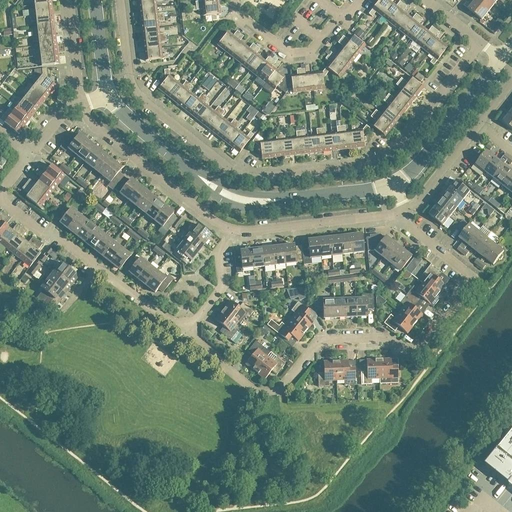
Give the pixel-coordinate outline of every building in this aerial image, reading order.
[(156,8),(155,2),(161,1),(161,0),(137,0),(139,10),(156,8)] [(380,16),(391,3),(387,0),(379,0),(368,14),(372,17),(375,12),(380,16)] [(494,4),(489,0),(475,0),(475,1),(488,12),(494,4)] [(388,22),(403,4),(399,1),(396,6),(391,3),(380,16),(388,22)] [(488,12),(475,1),(471,6),(466,2),(463,6),(481,20),(488,12)] [(53,14),(51,4),(34,6),(35,10),(29,10),(30,16),(53,14)] [(220,14),(219,4),(196,6),(196,11),(202,10),(203,16),(220,14)] [(396,29),(407,15),(402,12),(406,7),(403,4),(388,22),(396,29)] [(157,14),(156,8),(139,10),(140,20),(163,17),(163,13),(157,14)] [(54,24),(53,14),(30,16),(31,22),(36,22),(36,26),(54,24)] [(404,35),(419,17),(415,14),(412,19),(407,15),(396,29),(404,35)] [(158,28),(158,22),(164,22),(163,17),(140,20),(141,30),(158,28)] [(412,41),(423,28),(418,24),(422,19),(419,17),(404,35),(412,41)] [(55,34),(54,24),(36,26),(37,30),(32,31),(32,36),(55,34)] [(420,48),(435,29),(431,27),(427,32),(423,28),(412,41),(420,48)] [(159,34),(158,28),(141,30),(142,40),(166,38),(165,33),(159,34)] [(428,54),(439,41),(434,37),(438,32),(435,29),(420,48),(428,54)] [(225,52),(240,34),(236,31),(233,36),(228,32),(217,45),(225,52)] [(56,44),(55,34),(32,36),(33,43),(38,42),(39,46),(56,44)] [(233,58),(244,45),(239,41),(243,36),(240,34),(225,52),(233,58)] [(365,46),(352,35),(348,40),(343,36),(340,39),(358,54),(365,46)] [(161,49),(160,43),(166,42),(166,38),(142,40),(144,51),(161,49)] [(358,54),(340,39),(337,43),(342,47),(339,51),(352,62),(358,54)] [(433,65),(447,47),(439,41),(428,54),(433,58),(429,63),(433,65)] [(57,54),(56,44),(39,46),(39,50),(34,51),(35,57),(57,54)] [(241,65),(256,46),(252,44),(249,49),(244,45),(233,58),(241,65)] [(249,71),(260,58),(255,54),(259,49),(256,46),(241,65),(249,71)] [(161,55),(161,49),(144,51),(145,61),(168,58),(167,54),(161,55)] [(352,62),(339,51),(335,56),(330,52),(327,56),(346,70),(352,62)] [(392,51),(388,57),(393,61),(398,56),(392,51)] [(58,64),(57,54),(35,57),(35,63),(41,62),(41,66),(58,64)] [(257,77),(272,59),(268,56),(265,61),(260,58),(249,71),(257,77)] [(346,70),(327,56),(325,59),(330,63),(322,73),(311,74),(313,91),(324,90),(323,79),(329,70),(339,78),(346,70)] [(399,58),(396,62),(401,67),(405,63),(404,62),(402,61),(399,58)] [(265,84),(276,70),(271,67),(275,62),(272,59),(257,77),(254,81),(262,87),(265,84)] [(388,60),(384,64),(390,68),(393,64),(388,60)] [(313,91),(311,74),(305,74),(305,68),(300,69),(303,92),(313,91)] [(56,86),(46,78),(47,77),(46,69),(34,70),(34,74),(38,74),(38,78),(40,78),(36,83),(49,94),(56,86)] [(296,69),(297,75),(286,77),(287,85),(291,84),(292,93),(303,92),(300,69),(296,69)] [(177,82),(169,76),(168,70),(164,70),(165,81),(158,89),(166,96),(177,82)] [(284,77),(276,70),(265,84),(274,90),(277,86),(285,93),(287,91),(287,85),(286,77),(284,77)] [(423,78),(418,73),(415,77),(420,82),(423,78)] [(208,92),(216,81),(210,76),(201,87),(208,92)] [(423,88),(410,77),(406,82),(401,78),(398,81),(416,96),(423,88)] [(230,80),(226,84),(234,90),(238,86),(230,80)] [(174,102),(189,84),(185,81),(182,86),(177,82),(166,96),(174,102)] [(416,96),(398,81),(395,85),(400,89),(397,93),(410,104),(416,96)] [(49,94),(36,83),(33,87),(29,83),(25,88),(43,102),(49,94)] [(182,108),(193,95),(188,92),(192,87),(189,84),(174,102),(182,108)] [(230,90),(215,84),(211,93),(218,96),(216,101),(225,104),(230,90)] [(238,86),(234,90),(239,94),(243,90),(238,86)] [(43,102),(25,88),(22,93),(26,96),(23,99),(37,110),(43,102)] [(410,104),(397,93),(393,98),(388,94),(385,98),(404,112),(410,104)] [(190,115),(205,97),(201,94),(198,99),(193,95),(182,108),(190,115)] [(198,121),(209,108),(204,104),(208,99),(205,97),(190,115),(198,121)] [(404,112),(385,98),(383,101),(388,105),(384,109),(397,120),(404,112)] [(37,110),(23,99),(21,102),(16,99),(13,104),(31,118),(37,110)] [(31,118),(13,104),(9,109),(13,112),(11,115),(24,126),(31,118)] [(206,128),(221,109),(218,107),(214,112),(209,108),(198,121),(206,128)] [(215,134),(225,121),(220,117),(224,112),(221,109),(206,128),(215,134)] [(397,120),(384,109),(380,114),(375,110),(373,114),(391,128),(397,120)] [(24,126),(11,115),(8,118),(4,115),(0,112),(0,119),(4,123),(18,134),(24,126)] [(511,114),(510,113),(503,122),(511,129),(511,114)] [(391,128),(373,114),(370,117),(375,121),(371,126),(377,131),(384,136),(391,128)] [(223,140),(237,122),(234,119),(230,124),(225,121),(215,134),(223,140)] [(231,147),(241,133),(236,130),(240,125),(237,122),(223,140),(231,147)] [(364,147),(362,136),(369,128),(366,125),(362,130),(351,131),(353,148),(364,147)] [(343,150),(340,126),(336,127),(337,133),(331,134),(333,151),(343,150)] [(353,148),(351,131),(345,132),(345,126),(340,126),(343,150),(353,148)] [(333,151),(331,134),(325,135),(324,128),(320,129),(323,152),(333,151)] [(323,152),(320,129),(316,129),(316,136),(311,136),(313,153),(323,152)] [(302,154),(300,131),(295,132),(296,138),(290,139),(292,155),(302,154)] [(313,153),(311,136),(305,137),(304,131),(300,131),(302,154),(313,153)] [(239,153),(253,135),(250,132),(246,137),(241,133),(231,147),(239,153)] [(87,141),(79,134),(76,138),(71,133),(60,147),(65,152),(67,149),(76,156),(87,141)] [(292,155),(290,139),(284,139),(284,133),(279,134),(282,157),(292,155)] [(282,157),(279,134),(275,134),(276,140),(270,141),(272,158),(282,157)] [(272,158),(270,141),(259,142),(255,138),(252,142),(256,145),(258,147),(260,148),(261,159),(272,158)] [(85,162),(96,148),(87,141),(76,156),(85,162)] [(93,169),(104,155),(96,148),(85,162),(93,169)] [(484,171),(495,158),(486,151),(476,164),(484,171)] [(101,176),(113,161),(104,155),(93,169),(101,176)] [(493,178),(504,165),(495,158),(484,171),(493,178)] [(123,177),(118,173),(122,168),(113,161),(101,176),(110,183),(108,186),(113,190),(114,189),(123,177)] [(65,176),(51,166),(51,165),(48,169),(42,163),(38,168),(58,184),(65,176)] [(501,185),(511,171),(504,165),(493,178),(501,185)] [(58,184),(38,168),(34,173),(41,178),(38,181),(52,192),(58,184)] [(510,192),(511,188),(511,171),(501,185),(510,192)] [(90,174),(84,181),(89,185),(95,178),(90,174)] [(130,179),(129,181),(123,177),(114,189),(128,200),(139,186),(130,179)] [(52,192),(38,181),(36,185),(29,179),(26,184),(46,200),(52,192)] [(470,191),(458,182),(456,181),(449,189),(463,200),(470,191)] [(46,200),(26,184),(22,189),(28,194),(26,197),(39,208),(46,200)] [(136,207),(148,193),(139,186),(128,200),(136,207)] [(463,200),(449,189),(443,198),(456,209),(463,200)] [(145,214),(156,200),(148,193),(136,207),(145,214)] [(68,205),(72,199),(66,195),(62,201),(68,205)] [(456,209),(443,198),(436,206),(449,217),(456,209)] [(496,209),(499,205),(491,199),(488,203),(496,209)] [(153,221),(164,206),(156,200),(145,214),(153,221)] [(177,219),(172,215),(173,213),(164,206),(153,221),(167,231),(177,219)] [(449,217),(436,206),(429,215),(443,226),(449,217)] [(68,230),(79,216),(70,209),(59,223),(68,230)] [(0,238),(8,228),(5,226),(10,219),(6,215),(0,222),(0,238)] [(76,237),(88,222),(79,216),(68,230),(76,237)] [(85,243),(96,229),(88,222),(76,237),(85,243)] [(0,243),(5,248),(21,228),(17,224),(11,231),(8,228),(0,238),(0,243)] [(211,236),(197,224),(190,233),(204,244),(211,236)] [(461,253),(464,249),(467,245),(478,231),(469,224),(459,238),(463,242),(457,249),(461,253)] [(500,234),(506,228),(502,225),(496,230),(500,234)] [(467,245),(476,252),(487,238),(490,234),(482,227),(478,231),(467,245)] [(13,254),(24,241),(21,238),(26,232),(21,228),(5,248),(13,254)] [(93,250),(105,236),(96,229),(85,243),(93,250)] [(132,238),(135,234),(129,230),(127,233),(132,238)] [(204,244),(190,233),(183,242),(197,253),(204,244)] [(487,238),(476,252),(484,258),(495,245),(499,239),(491,233),(490,234),(487,238)] [(138,242),(141,239),(135,234),(132,238),(138,242)] [(364,252),(362,234),(351,235),(353,253),(364,252)] [(383,258),(394,244),(385,237),(384,238),(379,234),(369,235),(370,243),(376,248),(374,251),(383,258)] [(353,253),(351,235),(340,237),(342,255),(353,253)] [(102,257),(113,242),(105,236),(93,250),(102,257)] [(21,261),(37,241),(33,237),(27,243),(24,241),(13,254),(21,261)] [(342,255),(340,237),(329,238),(331,256),(342,255)] [(331,256),(329,238),(318,239),(320,257),(331,256)] [(320,257),(318,239),(307,241),(309,258),(320,257)] [(29,267),(40,254),(37,251),(42,244),(37,241),(21,261),(29,267)] [(110,263),(121,249),(113,242),(102,257),(110,263)] [(197,253),(183,242),(176,250),(183,256),(180,260),(186,265),(189,261),(190,262),(197,253)] [(391,264),(402,250),(394,244),(383,258),(391,264)] [(303,262),(301,246),(294,247),(294,245),(283,246),(285,264),(296,263),(303,262)] [(503,257),(503,255),(502,254),(504,252),(495,245),(484,258),(493,265),(498,259),(499,260),(500,260),(503,257)] [(285,264),(283,246),(272,248),(274,266),(285,264)] [(274,266),(272,248),(262,249),(264,267),(274,266)] [(119,270),(130,256),(121,249),(110,263),(119,270)] [(264,267),(262,249),(251,250),(253,268),(264,267)] [(253,268),(251,250),(240,251),(240,254),(234,254),(236,274),(242,273),(242,269),(253,268)] [(400,271),(411,257),(402,250),(391,264),(400,271)] [(52,251),(48,255),(55,260),(58,256),(52,251)] [(415,256),(412,261),(417,265),(421,261),(415,256)] [(137,279),(148,265),(139,258),(128,272),(137,279)] [(79,277),(61,263),(54,271),(72,286),(79,277)] [(145,286),(157,272),(148,265),(137,279),(145,286)] [(445,285),(436,279),(440,274),(429,265),(423,274),(427,277),(422,283),(437,295),(445,285)] [(382,276),(377,272),(374,269),(371,273),(379,279),(382,276)] [(72,286),(54,271),(47,280),(65,294),(72,286)] [(162,293),(173,280),(168,276),(165,279),(157,272),(145,286),(154,293),(158,289),(162,293)] [(25,275),(21,280),(25,284),(29,278),(25,275)] [(47,280),(40,289),(43,291),(36,300),(51,312),(65,294),(47,280)] [(437,295),(422,283),(417,289),(413,286),(406,294),(417,303),(421,298),(433,307),(440,298),(437,295)] [(301,289),(294,289),(298,298),(299,301),(305,299),(301,289)] [(422,314),(413,308),(417,303),(406,294),(400,303),(404,306),(399,312),(414,324),(422,314)] [(373,310),(373,295),(361,295),(361,299),(355,300),(356,318),(367,317),(367,310),(373,310)] [(334,318),(334,300),(322,301),(323,319),(334,318)] [(345,318),(344,300),(334,300),(334,318),(345,318)] [(356,318),(355,300),(344,300),(345,318),(356,318)] [(255,314),(253,312),(253,311),(254,309),(252,308),(253,308),(244,301),(238,308),(230,301),(222,311),(237,322),(242,316),(246,320),(247,318),(250,320),(255,314)] [(313,322),(304,316),(308,311),(298,302),(291,311),(295,314),(290,320),(305,332),(313,322)] [(233,329),(237,322),(222,311),(215,320),(223,327),(219,332),(235,344),(242,336),(233,329)] [(414,324),(399,312),(394,318),(390,315),(383,323),(394,332),(398,327),(406,334),(414,324)] [(305,332),(290,320),(286,326),(281,323),(278,326),(271,320),(267,325),(285,340),(289,335),(297,342),(305,332)] [(264,326),(260,331),(267,336),(271,331),(264,326)] [(245,364),(255,372),(270,353),(260,345),(262,343),(258,340),(257,342),(256,341),(247,352),(252,356),(245,364)] [(270,353),(255,372),(265,380),(271,371),(276,375),(287,362),(281,358),(281,359),(277,356),(276,357),(270,353)] [(398,383),(397,370),(391,370),(391,359),(378,360),(379,379),(379,384),(398,383)] [(379,379),(378,360),(366,360),(367,371),(360,371),(361,385),(372,384),(372,379),(379,379)] [(355,385),(354,371),(348,372),(348,361),(335,362),(336,381),(344,380),(344,386),(355,385)] [(336,381),(335,362),(323,362),(324,373),(317,373),(318,387),(329,386),(329,381),(336,381)] [(511,486),(511,431),(485,465),(511,486)]
